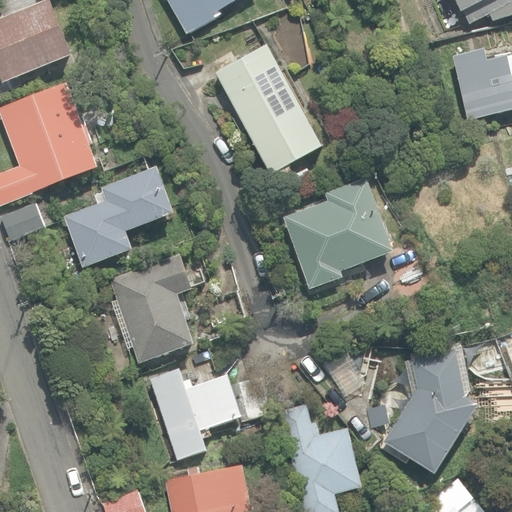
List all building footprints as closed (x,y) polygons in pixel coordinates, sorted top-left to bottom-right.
[(169,0),(190,36),(225,15),(223,12),(244,0),(169,0)] [(511,0),(457,0),(471,26),(491,16),(494,22),(511,17),(511,0)] [(0,95),(24,85),(22,78),(74,57),(52,1),(18,15),(15,7),(0,13),(0,95)] [(216,74),(273,178),(283,173),(286,177),(295,172),(293,168),(329,147),(271,44),(216,74)] [(455,57),(469,122),(511,112),(511,56),(488,62),(485,51),(455,57)] [(0,175),(0,207),(0,209),(103,169),(71,84),(1,110),(23,167),(0,175)] [(68,217),(87,269),(137,251),(130,233),(179,216),(162,168),(104,188),(109,202),(68,217)] [(285,219),(311,291),(345,279),(343,273),(395,254),(369,180),(325,195),(328,204),(285,219)] [(48,199),(1,218),(11,243),(58,224),(48,199)] [(113,280),(142,365),(199,345),(182,296),(196,291),(184,255),(113,280)] [(483,287),(448,294),(457,340),(493,333),(483,287)] [(208,303),(215,328),(248,319),(241,294),(208,303)] [(387,442),(438,475),(483,405),(469,396),(458,351),(414,361),(420,390),(387,442)] [(151,380),(176,461),(210,451),(204,432),(272,411),(261,377),(238,385),(234,374),(189,388),(183,370),(151,380)] [(283,412),(307,511),(342,511),(339,495),(366,489),(351,430),(323,437),(319,423),(315,424),(310,405),(283,412)] [(169,481),(174,511),(256,511),(248,467),(203,475),(201,468),(191,470),(192,477),(169,481)] [(434,511),(489,511),(458,475),(426,501),(434,511)] [(106,504),(108,511),(148,511),(141,491),(106,504)]
